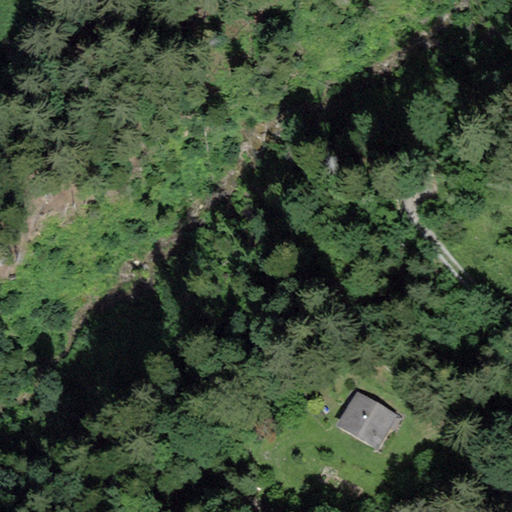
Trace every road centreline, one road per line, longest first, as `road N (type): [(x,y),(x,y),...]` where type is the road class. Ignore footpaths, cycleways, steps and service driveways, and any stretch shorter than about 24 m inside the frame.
road 1 (track): [(511,331),(396,187),(440,190)]
road 2 (track): [(373,511),(511,457)]
